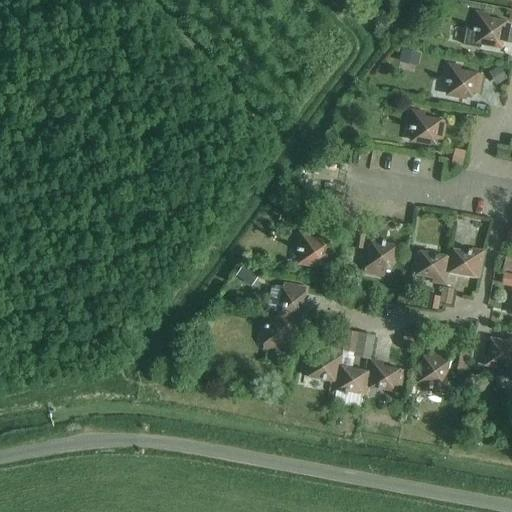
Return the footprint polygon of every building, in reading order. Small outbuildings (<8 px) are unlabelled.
[(485,21),(486,17),(475,15),(472,29),(466,27),(463,46),(480,49),(481,45),(492,47),(494,41),(505,43),(508,25),(485,21)] [(415,66),(418,53),(402,49),(399,62),(415,66)] [(480,77),(458,72),(458,68),(448,66),(445,79),(444,83),(451,85),(448,96),(465,99),(466,92),(477,94),(480,77)] [(489,73),(496,86),(507,79),(499,67),(489,73)] [(412,141),(429,145),(430,139),(441,141),(444,123),(422,119),(422,114),(413,112),(410,126),(409,126),(408,130),(414,131),(412,141)] [(454,148),(450,164),(461,166),(465,150),(454,148)] [(348,248),(362,250),(364,236),(351,234),(348,248)] [(293,253),(298,254),(296,264),(313,267),(314,261),(327,263),(330,246),(308,241),(308,237),(298,235),(294,249),(293,253)] [(367,251),(363,273),(381,276),(383,265),(390,266),(393,249),(383,247),(384,241),(380,241),(365,239),(363,251),(367,251)] [(433,279),(432,283),(442,285),(444,273),(476,279),(481,253),(468,250),(467,255),(448,251),(446,260),(436,259),(437,257),(434,257),(434,258),(414,255),(410,275),(433,279)] [(502,271),(511,273),(511,260),(505,258),(502,271)] [(511,274),(503,273),(501,284),(511,286),(511,274)] [(278,306),(276,316),(288,319),(300,321),(302,310),(299,309),(303,289),(282,285),(279,303),(278,303),(277,306),(278,306)] [(440,297),(440,302),(450,304),(453,289),(442,287),(440,297)] [(429,295),(427,308),(438,310),(440,302),(440,297),(429,295)] [(288,319),(276,316),(266,314),(263,328),(262,327),(262,330),(265,331),(262,348),(282,352),(288,319)] [(430,340),(450,344),(453,329),(433,325),(430,340)] [(340,347),(331,394),(345,397),(346,392),(363,395),(367,371),(339,366),(341,351),(354,354),(358,333),(344,331),(342,347),(340,347)] [(403,331),(400,343),(413,345),(415,333),(403,331)] [(485,340),(482,358),(492,360),(491,366),(497,367),(495,376),(511,378),(511,340),(508,340),(508,344),(485,340)] [(331,394),(340,347),(331,346),(329,357),(327,357),(326,361),(305,357),(302,377),(320,380),(320,382),(323,383),(323,381),(333,383),(331,394)] [(459,352),(455,371),(465,372),(468,354),(459,352)] [(427,390),(445,393),(447,382),(443,381),(446,360),(430,357),(428,367),(421,366),(418,383),(428,385),(427,390)] [(368,368),(367,371),(363,395),(364,395),(365,387),(375,389),(375,391),(378,392),(378,390),(396,393),(399,374),(379,371),(380,367),(368,364),(368,368)] [(214,382),(226,396),(238,386),(227,372),(214,382)]
